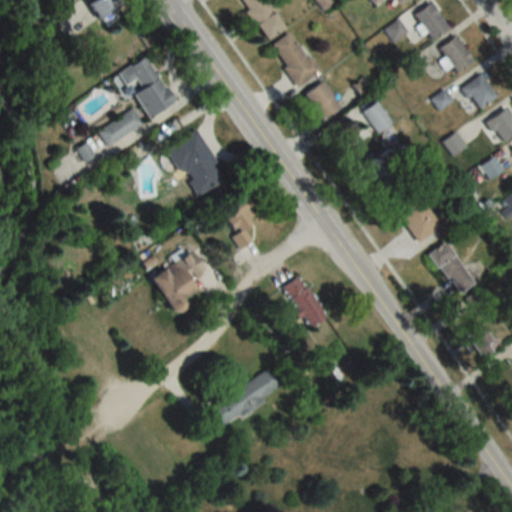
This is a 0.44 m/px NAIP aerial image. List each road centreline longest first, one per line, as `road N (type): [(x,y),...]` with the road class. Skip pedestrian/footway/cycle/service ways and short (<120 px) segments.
road 1 (tertiary): [(511,490),(163,0)]
road 2 (residential): [(116,409),(200,345),(255,275),(320,224)]
